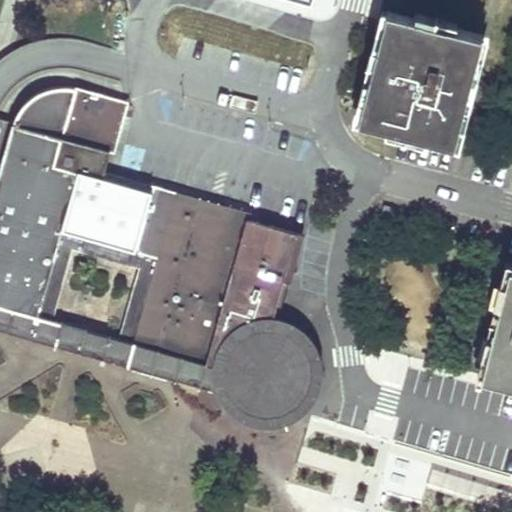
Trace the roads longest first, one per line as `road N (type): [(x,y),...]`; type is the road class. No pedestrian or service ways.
road 1 (residential): [(0,80),(29,60),(65,53),(327,119)]
road 2 (residential): [(327,119),(362,169),(511,211)]
